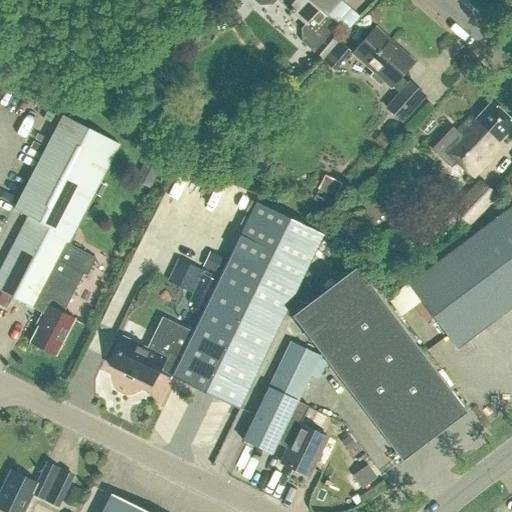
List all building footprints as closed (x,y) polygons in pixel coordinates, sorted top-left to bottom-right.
[(252,0),(259,6),(273,5),(276,0),(277,0),(305,24),(301,29),(302,42),(313,53),(337,25),(326,16),(339,1),(337,0),(252,0)] [(407,84),(399,78),(414,62),(375,27),(352,54),(390,88),(392,86),(400,93),(386,108),(402,122),(425,97),(409,82),(407,84)] [(495,105),(488,101),(472,118),(468,114),(438,145),(472,178),(493,156),(491,155),(500,145),(497,142),(511,125),(511,121),(510,119),(510,117),(496,104),(495,105)] [(95,259),(67,244),(100,180),(119,145),(61,117),(43,151),(13,209),(28,216),(0,269),(0,305),(6,309),(12,297),(42,313),(40,317),(43,318),(30,342),(56,356),(74,319),(63,313),(84,273),(87,275),(95,259)] [(218,172),(231,164),(223,152),(210,159),(218,172)] [(324,176),(318,189),(334,197),(341,184),(324,176)] [(468,227),(497,197),(479,180),(450,210),(468,227)] [(237,409),(291,299),(322,234),(256,202),(193,333),(162,318),(147,349),(123,337),(109,366),(151,386),(159,368),(172,375),(171,376),(237,409)] [(456,348),(511,306),(511,206),(408,284),(456,348)] [(168,279),(193,291),(203,269),(178,257),(168,279)] [(360,266),(296,315),(406,459),(470,410),(360,266)] [(324,358),(290,342),(269,386),(296,400),(307,376),(314,379),(324,358)] [(269,386),(243,441),(282,460),(280,463),(308,476),(315,461),(324,465),(335,442),(300,425),(309,406),(296,400),(269,386)] [(64,494),(73,476),(57,468),(47,488),(11,471),(0,492),(0,508),(8,511),(23,511),(33,493),(58,506),(64,494)] [(368,468),(353,478),(362,491),(377,480),(368,468)] [(146,511),(112,495),(103,511),(146,511)]
